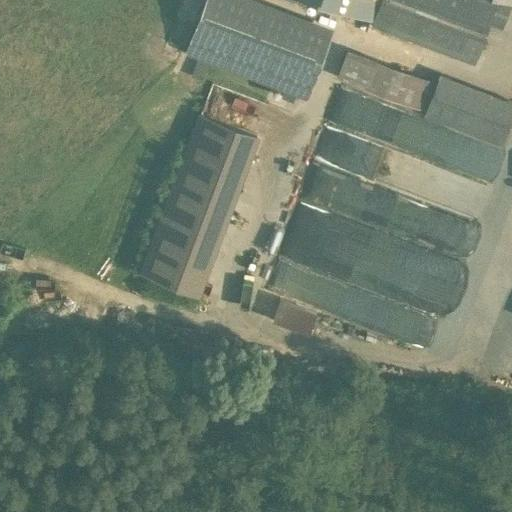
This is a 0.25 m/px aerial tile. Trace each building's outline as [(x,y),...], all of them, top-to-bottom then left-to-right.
[(307,97),(331,11),(309,5),(310,5),(293,0),(286,0),(284,0),(204,0),(204,3),(214,6),(235,5),(275,16),(275,28),(272,28),(194,7),(193,7),(181,50),(268,74),(269,102),(270,97),(284,101),(285,97),(307,97)] [(378,0),(372,19),(473,57),(488,17),(494,0),(378,0)] [(494,0),(488,17),(500,22),(508,0),(494,0)] [(436,75),(349,43),(339,71),(363,80),(362,81),(424,105),(436,75)] [(511,110),(511,98),(438,70),(436,75),(424,105),(424,107),(502,137),(511,110)] [(193,107),(140,271),(202,291),(255,126),(193,107)] [(277,290),(268,316),(309,330),(315,314),(323,317),(327,307),(277,290)]
